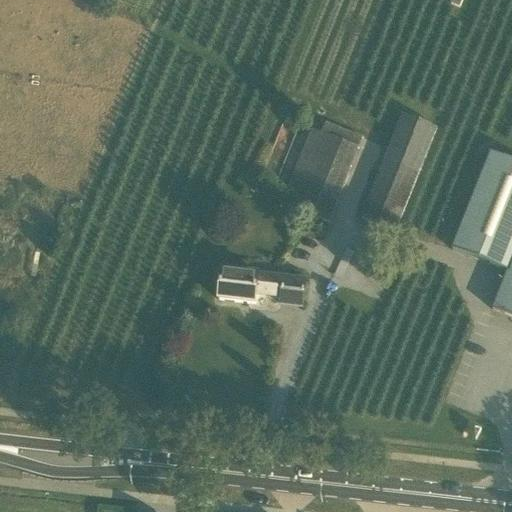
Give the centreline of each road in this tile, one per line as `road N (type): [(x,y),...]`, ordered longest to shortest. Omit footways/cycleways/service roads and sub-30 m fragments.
road 1 (primary): [(511,504),(158,464)]
road 2 (primary): [(0,454),(69,472),(158,464)]
road 3 (primary): [(158,464),(0,443)]
